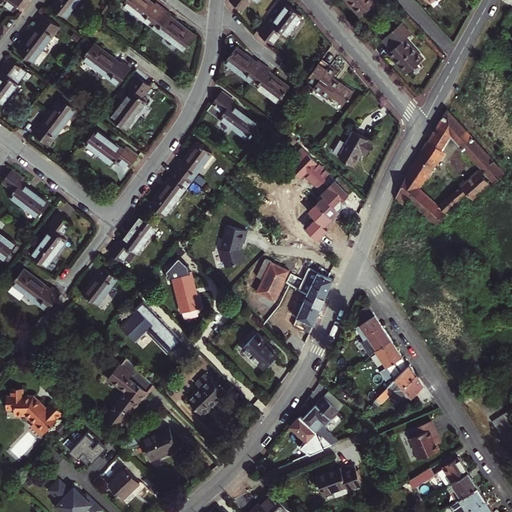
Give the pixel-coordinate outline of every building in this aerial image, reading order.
[(0,0),(0,4),(2,2),(14,11),(21,0),(0,0)] [(56,0),(51,7),(67,18),(80,0),(56,0)] [(149,0),(125,0),(123,3),(150,24),(163,7),(156,2),(154,4),(149,0)] [(231,0),(231,1),(242,10),(250,0),(254,0),(256,1),(257,0),(231,0)] [(350,4),(359,15),(375,1),(374,0),(348,0),(351,3),(350,4)] [(270,21),(260,33),(272,42),(281,30),(286,34),(302,14),(288,3),(273,23),(270,21)] [(172,14),(163,7),(150,24),(186,51),(197,36),(170,16),(172,14)] [(18,52),(33,63),(40,54),(41,55),(49,44),(48,43),(60,27),(43,14),(36,24),(38,25),(18,52)] [(392,50),(388,53),(406,73),(423,59),(405,39),(410,34),(401,24),(383,40),(392,50)] [(83,58),(119,85),(131,69),(122,62),(121,63),(94,44),(83,58)] [(265,65),(258,60),(257,62),(237,47),(226,62),(252,82),(265,65)] [(4,73),(0,77),(0,102),(3,104),(18,83),(22,77),(27,71),(10,58),(1,71),(4,73)] [(308,78),(307,80),(315,86),(314,87),(329,98),(332,94),(345,104),(348,98),(350,100),(353,96),(351,95),(354,93),(344,86),(344,84),(340,81),(339,82),(334,79),(335,78),(333,76),(337,70),(330,65),(329,66),(321,60),(308,78)] [(265,65),(252,82),(279,102),(290,87),(270,72),(271,70),(265,65)] [(32,75),(27,71),(22,77),(27,81),(32,75)] [(132,91),(111,118),(127,130),(147,102),(142,98),(152,86),(139,76),(129,89),(132,91)] [(232,103),(234,101),(222,91),(212,104),(224,113),(221,118),(249,139),(260,123),(232,103)] [(40,122),(33,132),(50,145),(77,109),(62,97),(42,124),(40,122)] [(505,174),(447,110),(442,118),(436,130),(452,145),(456,141),(494,183),(505,174)] [(112,163),(114,164),(112,166),(118,171),(121,179),(139,155),(126,146),(124,149),(97,129),(86,144),(103,156),(103,159),(108,163),(112,163)] [(355,130),(339,157),(354,166),(362,152),(368,155),(375,142),(355,130)] [(429,140),(446,151),(446,150),(452,145),(436,130),(429,140)] [(439,207),(420,187),(446,151),(429,140),(419,154),(408,171),(404,180),(395,197),(405,206),(410,200),(436,224),(468,194),(474,200),(492,185),(478,171),(439,207)] [(181,161),(176,167),(193,180),(213,153),(198,142),(183,162),(181,161)] [(166,215),(193,180),(176,167),(169,177),(170,178),(151,203),(166,215)] [(12,170),(2,182),(14,191),(10,196),(38,217),(49,202),(22,181),(24,179),(12,170)] [(324,196),(316,204),(330,218),(341,207),(343,206),(344,206),(345,205),(346,204),(346,203),(346,202),(345,202),(345,201),(344,201),(343,201),(342,201),(349,194),(335,180),(328,186),(328,187),(322,193),(324,196)] [(52,228),(31,255),(46,267),(67,239),(62,235),(70,224),(58,215),(49,227),(52,228)] [(120,240),(111,252),(124,262),(133,251),(137,253),(157,226),(142,215),(122,241),(120,240)] [(245,241),(248,229),(229,225),(222,251),(228,268),(247,262),(244,252),(242,251),(241,248),(243,242),(244,242),(245,241)] [(0,255),(6,260),(17,244),(0,231),(0,255)] [(174,278),(181,313),(195,309),(196,310),(201,309),(193,273),(191,273),(190,266),(181,258),(167,271),(169,279),(174,278)] [(293,313),(298,305),(279,295),(285,284),(292,288),(298,276),(299,274),(267,259),(258,278),(264,280),(258,293),(270,299),(277,302),(293,313)] [(102,266),(96,273),(98,274),(83,294),(98,305),(118,278),(102,266)] [(305,280),(329,291),(334,279),(329,277),(325,275),(310,267),(305,280)] [(60,292),(52,287),(50,288),(24,268),(12,283),(48,310),(61,293),(60,292)] [(324,303),(329,291),(305,280),(300,291),(303,293),(309,296),(324,303)] [(303,308),(309,296),(303,293),(298,305),(303,308)] [(310,333),(324,303),(309,296),(303,308),(294,326),(310,333)] [(138,310),(122,326),(137,341),(148,330),(170,352),(182,340),(144,302),(137,309),(138,310)] [(371,340),(377,350),(391,340),(370,307),(354,317),(365,333),(361,336),(364,341),(367,342),(371,340)] [(259,333),(244,348),(266,368),(280,354),(259,333)] [(377,350),(376,351),(395,380),(408,366),(391,340),(377,350)] [(156,386),(128,357),(111,379),(128,392),(111,416),(124,425),(141,402),(143,404),(156,386)] [(395,380),(374,402),(378,406),(381,403),(389,395),(388,394),(390,392),(395,397),(402,389),(408,397),(424,387),(410,365),(408,366),(395,380)] [(196,383),(190,389),(207,406),(223,389),(204,370),(194,380),(196,383)] [(476,393),(480,400),(492,392),(487,385),(476,393)] [(44,436),(66,414),(55,403),(49,408),(41,399),(36,395),(35,397),(33,395),(26,395),(26,387),(15,387),(14,395),(9,394),(9,408),(17,408),(17,414),(28,414),(36,423),(33,425),(44,436)] [(492,392),(480,400),(484,407),(496,399),(492,392)] [(496,399),(500,406),(511,399),(506,393),(496,399)] [(46,394),(41,399),(49,408),(55,403),(46,394)] [(323,397),(303,417),(322,435),(326,430),(327,428),(325,426),(338,412),(323,397)] [(484,407),(489,414),(500,406),(496,399),(484,407)] [(498,428),(509,420),(504,412),(493,420),(498,428)] [(293,461),(332,445),(325,439),(322,435),(303,417),(301,415),(292,425),(305,439),(299,446),(298,445),(297,447),(297,449),(291,454),(293,461)] [(437,435),(431,420),(412,429),(415,435),(409,438),(418,459),(438,450),(435,443),(433,437),(437,435)] [(498,428),(502,434),(511,427),(511,424),(509,420),(498,428)] [(148,424),(127,446),(130,448),(131,450),(145,444),(153,461),(181,449),(172,429),(153,437),(148,424)] [(511,427),(502,434),(506,441),(511,436),(511,427)] [(325,439),(330,433),(326,430),(322,435),(325,439)] [(91,432),(71,452),(79,460),(82,458),(91,467),(100,458),(98,456),(107,447),(91,432)] [(339,441),(330,433),(325,439),(332,445),(339,441)] [(438,472),(447,486),(452,483),(469,472),(459,457),(443,468),(444,469),(438,472)] [(115,464),(110,469),(114,472),(119,467),(115,464)] [(339,468),(316,477),(323,494),(346,486),(347,489),(361,484),(354,465),(340,470),(339,468)] [(409,481),(413,488),(435,475),(430,467),(409,481)] [(142,484),(129,471),(112,487),(125,501),(142,484)] [(469,472),(452,483),(461,498),(478,487),(469,472)] [(59,505),(66,511),(83,511),(90,505),(96,511),(101,511),(106,508),(89,492),(86,495),(77,486),(74,489),(61,478),(51,488),(63,500),(59,505)] [(461,511),(467,511),(486,500),(478,487),(461,498),(460,499),(466,509),(461,511)] [(289,511),(290,511),(272,494),(258,508),(262,511),(289,511)] [(460,499),(453,503),(458,511),(461,511),(466,509),(460,499)] [(486,500),(467,511),(488,511),(492,509),(486,500)]
